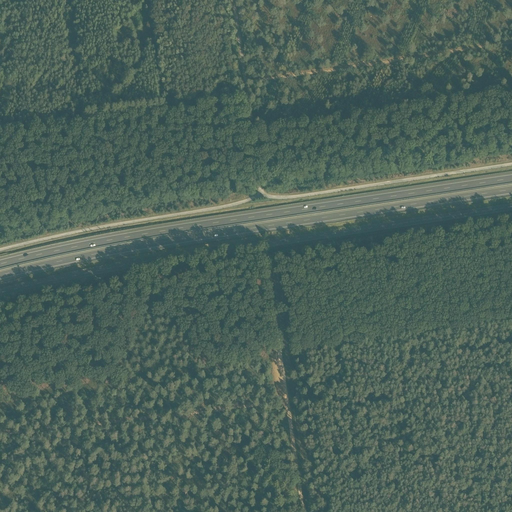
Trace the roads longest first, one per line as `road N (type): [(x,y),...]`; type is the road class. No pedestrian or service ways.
road 1 (motorway): [(0,276),(141,246),(511,190)]
road 2 (tertiary): [(0,292),(188,254),(511,206)]
road 3 (motorway): [(511,179),(0,264)]
road 4 (track): [(0,432),(286,402)]
road 5 (track): [(263,243),(303,511)]
road 6 (track): [(511,42),(243,82)]
road 7 (track): [(261,196),(0,249)]
road 8 (track): [(511,164),(261,196)]
